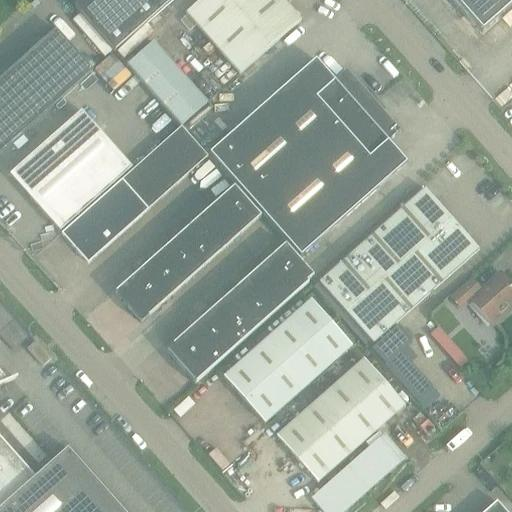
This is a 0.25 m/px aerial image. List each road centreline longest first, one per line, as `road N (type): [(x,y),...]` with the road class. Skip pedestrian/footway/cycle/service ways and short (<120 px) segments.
road 1 (unclassified): [(223,511),(0,264)]
road 2 (unclassified): [(367,0),(511,169)]
road 3 (unclassified): [(511,406),(393,511)]
